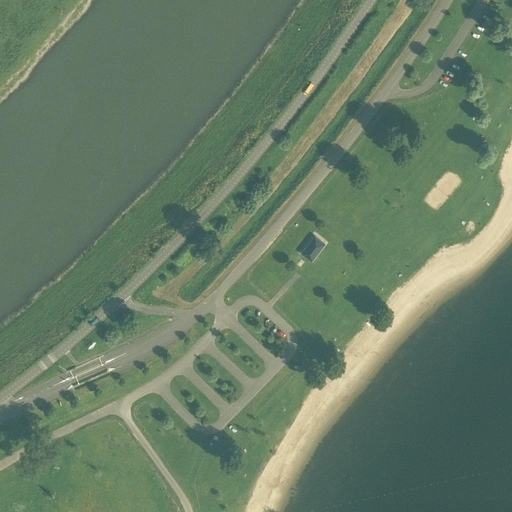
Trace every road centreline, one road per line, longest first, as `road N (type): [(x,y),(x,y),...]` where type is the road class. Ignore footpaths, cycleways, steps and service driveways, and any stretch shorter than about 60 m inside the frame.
road 1 (unclassified): [(0,397),(143,275),(370,0)]
road 2 (unknown): [(126,404),(107,405),(0,463)]
